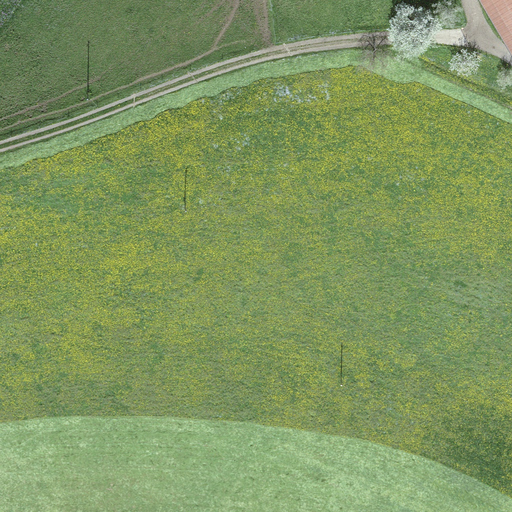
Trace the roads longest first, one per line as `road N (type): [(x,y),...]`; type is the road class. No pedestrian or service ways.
road 1 (track): [(478,36),(420,34),(275,52),(0,145)]
road 2 (track): [(367,39),(511,104)]
